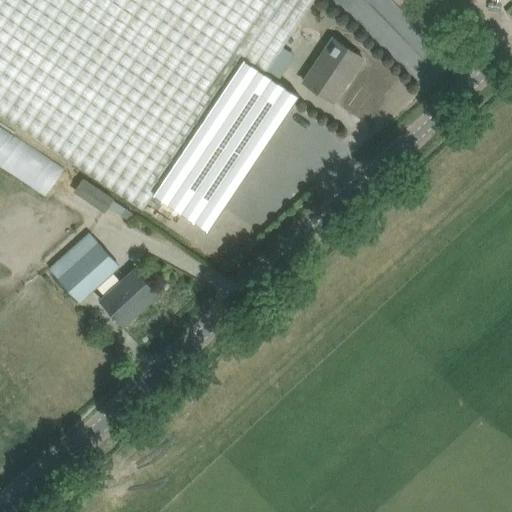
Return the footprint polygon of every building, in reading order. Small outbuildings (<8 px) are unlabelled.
[(0,0),(0,112),(95,175),(143,207),(178,155),(220,183),(234,163),(285,86),(264,72),(311,0),(0,0)] [(362,57),(346,47),(334,39),(304,82),(316,91),(333,101),(362,57)] [(18,138),(0,165),(0,166),(55,201),(73,173),(18,138)] [(83,177),(74,191),(104,211),(114,197),(83,177)] [(86,238),(51,269),(79,300),(118,265),(96,241),(92,245),(86,238)] [(157,295),(144,280),(135,270),(101,300),(110,311),(124,325),(157,295)]
